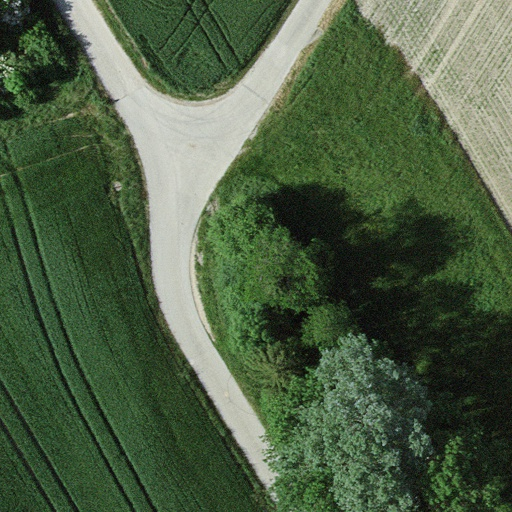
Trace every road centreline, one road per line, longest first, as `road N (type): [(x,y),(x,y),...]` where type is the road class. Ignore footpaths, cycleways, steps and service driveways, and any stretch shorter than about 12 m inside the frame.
road 1 (track): [(179,204),(173,300),(300,511)]
road 2 (track): [(317,0),(179,204)]
road 3 (track): [(179,204),(75,0)]
road 4 (track): [(0,128),(123,81)]
